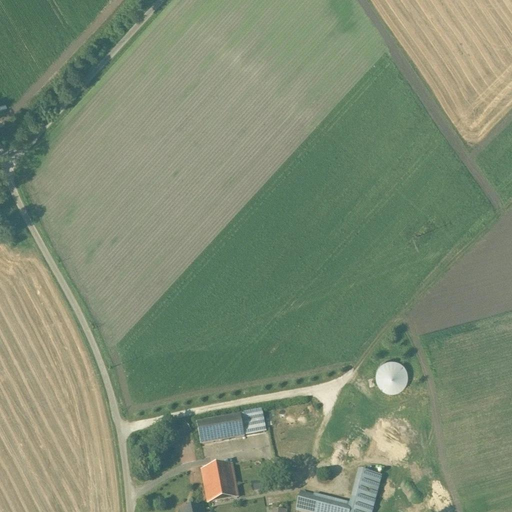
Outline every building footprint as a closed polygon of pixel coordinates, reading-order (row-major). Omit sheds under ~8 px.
[(377,384),(381,389),(385,392),(390,394),(396,394),(401,392),(405,389),(408,384),(409,378),(409,373),(406,368),(402,364),(397,362),(392,361),(385,363),(380,366),(377,372),(376,378),(377,384)] [(240,415),(197,424),(201,445),(244,437),(267,432),(263,412),(240,416),(240,415)] [(177,427),(165,436),(171,445),(183,437),(177,427)] [(233,466),(202,472),(208,504),(239,498),(233,466)] [(359,471),(351,505),(352,506),(350,511),(371,511),(381,477),(359,471)] [(351,505),(314,496),(313,498),(307,497),(307,495),(300,494),(296,510),(302,511),(350,511),(352,506),(351,505)]
